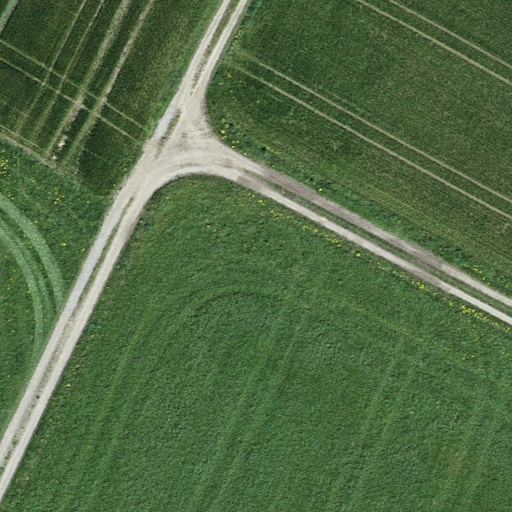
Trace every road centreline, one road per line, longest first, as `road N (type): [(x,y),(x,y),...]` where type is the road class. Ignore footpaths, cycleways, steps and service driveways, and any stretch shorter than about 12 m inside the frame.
road 1 (track): [(0,481),(246,0)]
road 2 (track): [(174,135),(511,322)]
